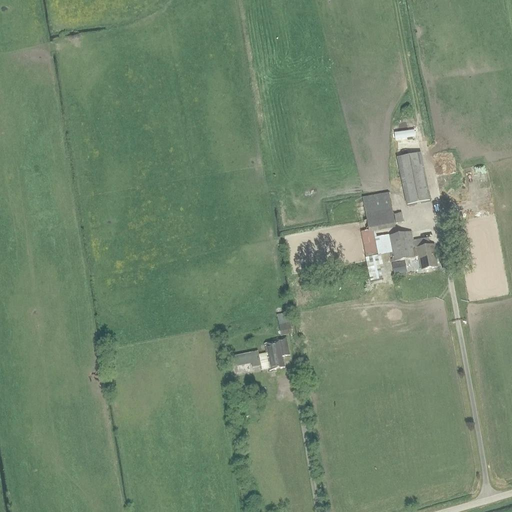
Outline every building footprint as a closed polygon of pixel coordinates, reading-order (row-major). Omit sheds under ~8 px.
[(397,159),(406,207),(431,202),(421,154),(397,159)] [(392,215),(388,193),(362,198),(367,231),(361,232),(369,282),(386,279),(382,255),(378,256),(375,239),(376,239),(375,229),(396,225),(395,224),(404,223),(402,213),(392,215)] [(411,233),(386,237),(376,239),(378,256),(389,254),(391,263),(416,259),(419,258),(421,271),(437,268),(435,255),(434,246),(430,247),(428,239),(413,241),(411,233)] [(394,276),(407,273),(404,262),(391,265),(394,276)] [(281,337),(292,334),(287,313),(276,315),(281,337)] [(283,357),(289,356),(286,339),(276,341),(277,342),(264,345),(266,354),(259,355),(258,352),(235,357),(237,367),(252,364),(253,368),(261,367),(259,358),(267,356),(268,363),(270,363),(271,369),(269,369),(269,371),(286,367),(283,357)]
